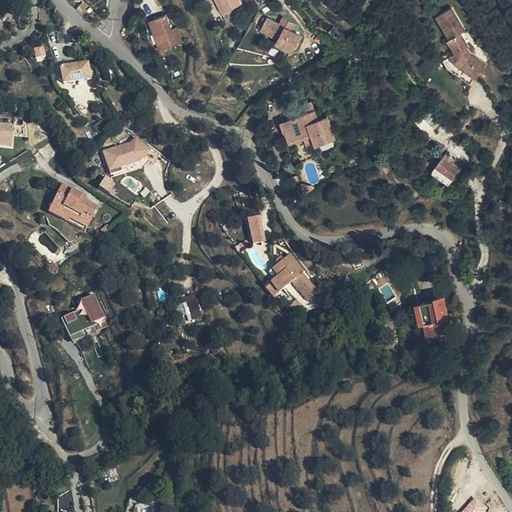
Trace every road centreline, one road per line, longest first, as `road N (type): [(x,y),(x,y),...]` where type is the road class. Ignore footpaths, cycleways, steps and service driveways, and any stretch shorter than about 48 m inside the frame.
road 1 (residential): [(511,505),(466,432),(470,304),(450,243),(416,226),(308,239),(233,131),(168,102),(106,41)]
road 2 (unknown): [(204,118),(220,171),(196,204),(160,210),(117,179)]
road 3 (residential): [(0,256),(40,375),(37,410)]
